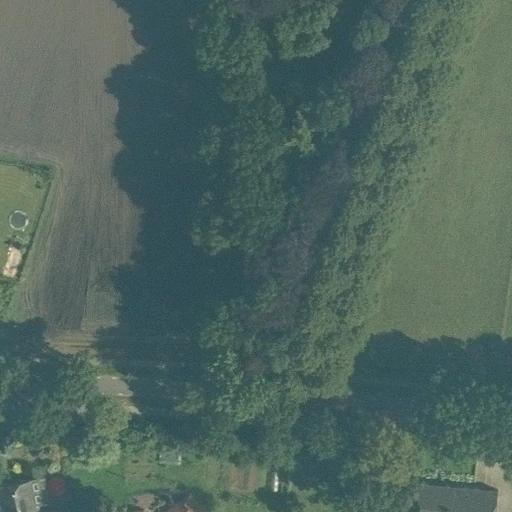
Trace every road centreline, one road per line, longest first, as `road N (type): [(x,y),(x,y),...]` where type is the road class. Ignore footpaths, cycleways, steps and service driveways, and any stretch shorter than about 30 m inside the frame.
road 1 (tertiary): [(511,423),(0,388)]
road 2 (track): [(281,426),(437,0)]
